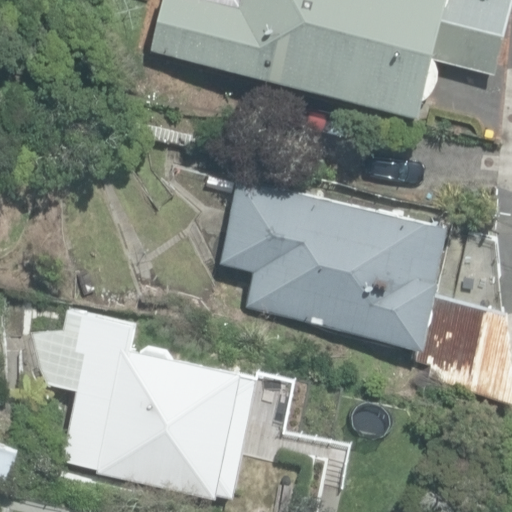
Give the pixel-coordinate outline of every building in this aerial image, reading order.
[(166,0),(155,45),(424,109),(428,94),(433,90),(437,85),(440,79),(441,73),(441,66),(440,60),(437,54),(499,69),(511,12),(511,0),(244,0),(244,1),(240,0),(166,0)] [(511,343),(503,241),(243,173),(224,261),(259,268),(251,306),(402,338),(400,349),(422,354),(419,367),(511,391),(511,343)] [(101,467),(219,493),(220,486),(223,487),(233,438),(230,437),(234,418),(241,419),(249,375),(243,374),(244,368),(132,344),(137,320),(85,309),(80,330),(31,331),(41,364),(50,379),(81,384),(66,456),(101,464),(101,467)] [(0,478),(13,482),(22,444),(0,439),(0,478)] [(307,511),(361,511),(366,490),(314,479),(307,511)]
